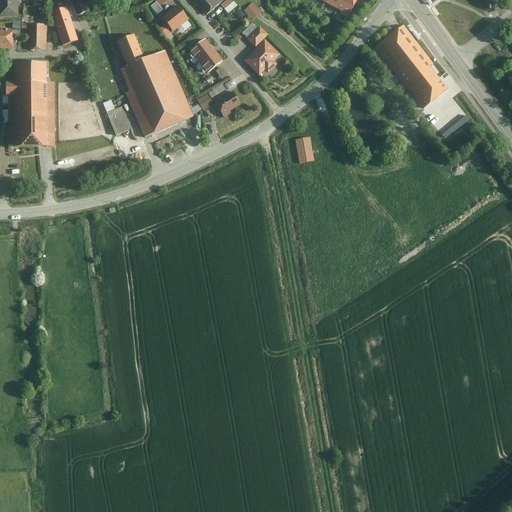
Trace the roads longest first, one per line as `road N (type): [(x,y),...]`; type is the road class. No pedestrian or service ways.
road 1 (track): [(259,131),(271,156),(332,511)]
road 2 (residential): [(282,116),(201,163),(127,193),(0,213)]
road 3 (residential): [(393,0),(320,86),(282,116)]
road 4 (residential): [(282,116),(184,0)]
road 5 (residential): [(66,0),(83,48),(0,54)]
